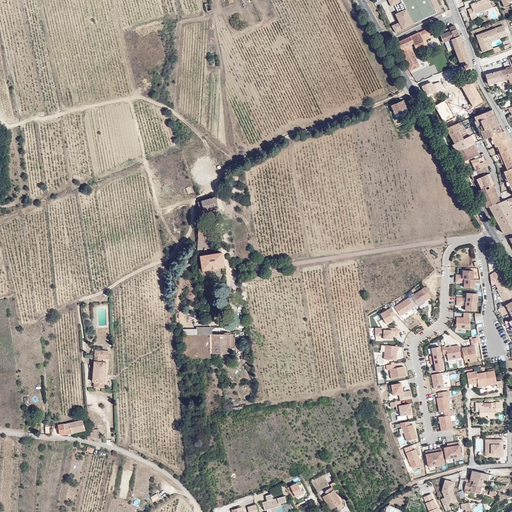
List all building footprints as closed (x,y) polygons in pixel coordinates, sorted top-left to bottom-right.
[(387,0),(391,8),(403,2),(406,10),(396,15),(399,22),(392,26),(395,33),(441,11),(435,0),(387,0)] [(475,13),(481,11),(491,6),(488,0),(478,0),(471,3),(472,7),(467,9),(472,20),(477,18),(476,16),(475,13)] [(499,32),(501,38),(507,36),(503,25),(495,28),(497,33),(499,32)] [(451,40),(458,37),(454,26),(449,29),(450,32),(446,34),(440,36),(443,44),(445,43),(451,40)] [(425,35),(433,31),(431,27),(420,32),(422,35),(424,33),(425,35)] [(497,33),(495,28),(476,35),(482,52),(490,49),(487,40),(496,37),(497,39),(501,38),(499,32),(497,33)] [(409,38),(396,44),(410,70),(414,71),(419,68),(420,63),(413,50),(426,43),(424,38),(422,35),(420,32),(418,33),(421,39),(412,44),(409,38)] [(418,33),(409,38),(412,44),(421,39),(418,33)] [(470,65),(462,47),(460,42),(458,37),(451,40),(453,45),(454,50),(461,67),(461,68),(464,67),(465,70),(466,69),(466,67),(470,65)] [(490,42),(497,39),(496,37),(487,40),(490,49),(493,48),(490,42)] [(485,75),(488,84),(509,79),(510,84),(511,83),(511,68),(511,67),(505,68),(506,69),(485,75)] [(433,85),(432,82),(420,88),(424,97),(436,92),(433,85)] [(433,85),(436,92),(442,90),(439,82),(433,85)] [(408,104),(405,97),(393,101),(395,109),(408,104)] [(491,110),(474,118),(484,140),(488,138),(503,132),(491,110)] [(460,123),(445,130),(453,146),(468,138),(460,123)] [(511,147),(503,131),(503,132),(488,138),(493,148),(488,150),(491,156),(497,154),(505,172),(502,173),(511,197),(511,147)] [(468,138),(453,146),(457,153),(473,145),(475,144),(471,137),(468,138)] [(454,154),(460,165),(463,164),(468,161),(478,156),(473,145),(457,153),(454,154)] [(482,157),(470,163),(475,173),(484,168),(488,166),(486,162),(485,163),(482,157)] [(469,175),(473,183),(476,182),(480,191),(491,186),(492,185),(484,168),(475,173),(469,175)] [(480,191),(476,193),(485,209),(488,208),(498,204),(491,186),(480,191)] [(215,200),(212,192),(195,198),(193,198),(192,207),(215,200)] [(488,208),(497,225),(511,215),(507,208),(511,206),(511,198),(498,204),(488,208)] [(511,233),(511,214),(511,215),(497,225),(502,235),(511,233)] [(223,261),(220,246),(196,251),(198,266),(223,261)] [(456,274),(456,278),(464,278),(473,279),(473,270),(463,270),(463,274),(456,274)] [(497,284),(498,285),(506,281),(503,275),(496,278),(498,283),(497,284)] [(473,279),(464,278),(464,282),(464,287),(475,287),(475,279),(473,279)] [(497,305),(501,311),(508,307),(511,304),(511,289),(509,283),(507,283),(506,281),(498,285),(503,295),(504,298),(502,299),(503,301),(501,303),(497,305)] [(418,304),(431,296),(424,286),(412,295),(418,304)] [(477,301),(477,293),(467,292),(466,297),(457,296),(456,300),(476,301),(477,301)] [(414,305),(408,297),(395,306),(400,315),(414,305)] [(476,310),(476,301),(456,300),(456,304),(465,305),(465,310),(476,310)] [(418,313),(428,315),(429,307),(420,305),(418,313)] [(393,318),(391,316),(395,313),(391,306),(380,313),(385,323),(393,318)] [(463,317),(456,317),(456,328),(469,328),(470,317),(469,317),(469,312),(463,312),(463,317)] [(396,325),(383,325),(383,337),(391,337),(391,335),(391,333),(394,331),(397,333),(400,328),(396,325)] [(209,330),(209,342),(209,347),(228,347),(228,329),(209,330)] [(477,357),(474,343),(480,342),(479,337),(471,338),(472,346),(462,348),(464,359),(470,358),(477,357)] [(440,353),(438,341),(430,343),(431,350),(428,351),(429,355),(440,353)] [(395,358),(396,348),(397,349),(398,345),(384,343),(383,357),(395,358)] [(461,356),(459,344),(448,346),(446,346),(446,345),(442,345),(443,353),(447,352),(448,359),(461,356)] [(100,355),(100,348),(93,348),(92,379),(94,380),(94,384),(103,384),(103,379),(105,379),(106,359),(100,359),(100,355)] [(442,365),(440,353),(429,355),(429,359),(433,359),(434,366),(442,365)] [(405,374),(403,365),(394,366),(394,362),(385,363),(386,368),(389,367),(390,377),(405,374)] [(440,369),(430,371),(433,385),(443,383),(440,369)] [(498,385),(498,379),(497,379),(494,369),(477,373),(476,370),(466,373),(469,383),(477,381),(477,383),(485,381),(486,384),(497,381),(498,385)] [(399,394),(403,394),(403,391),(401,383),(390,385),(390,389),(392,389),(394,395),(399,394)] [(406,391),(403,391),(403,394),(399,394),(400,400),(407,399),(406,391)] [(437,398),(439,412),(444,411),(449,410),(447,396),(449,396),(448,391),(438,393),(438,398),(437,398)] [(490,399),(490,402),(484,402),(483,398),(476,399),(476,404),(479,403),(479,407),(479,411),(487,410),(491,410),(491,413),(497,413),(497,407),(500,407),(500,397),(495,398),(495,399),(490,399)] [(400,415),(410,413),(409,403),(400,405),(399,399),(389,401),(390,406),(395,405),(396,410),(399,409),(400,415)] [(453,429),(450,415),(453,415),(452,410),(444,411),(445,416),(439,417),(441,431),(453,429)] [(59,434),(70,432),(86,430),(83,418),(69,421),(58,423),(59,434)] [(412,424),(409,424),(408,420),(400,422),(401,427),(402,427),(406,440),(416,437),(412,424)] [(501,445),(503,444),(503,440),(486,440),(486,456),(491,456),(491,453),(501,453),(501,445)] [(448,446),(444,446),(446,458),(462,455),(459,444),(456,444),(455,441),(447,442),(448,446)] [(503,456),(503,444),(501,445),(501,453),(491,453),(491,456),(503,456)] [(421,464),(415,449),(413,450),(411,446),(404,448),(412,468),(421,464)] [(436,464),(433,448),(429,449),(430,452),(426,453),(428,465),(436,464)] [(437,448),(433,448),(436,464),(444,462),(442,450),(438,451),(437,448)] [(473,481),(482,484),(484,477),(491,479),(492,473),(473,468),(470,480),(473,481)] [(445,496),(440,498),(445,510),(450,508),(448,503),(447,500),(456,496),(452,488),(454,480),(444,478),(441,489),(445,496)] [(480,492),(482,484),(473,481),(470,480),(466,479),(464,487),(466,488),(464,492),(468,493),(470,490),(480,492)] [(298,484),(288,487),(291,499),(302,495),(298,484)] [(335,503),(340,500),(332,486),(325,490),(327,493),(323,496),(331,509),(336,505),(335,503)] [(153,502),(160,498),(157,493),(150,497),(153,502)] [(440,511),(431,493),(423,497),(429,511),(440,511)] [(269,511),(278,509),(278,506),(284,504),(282,499),(272,502),(270,498),(265,499),(267,504),(261,506),(263,511),(269,511)] [(343,506),(340,500),(335,503),(336,505),(339,508),(343,506)]
